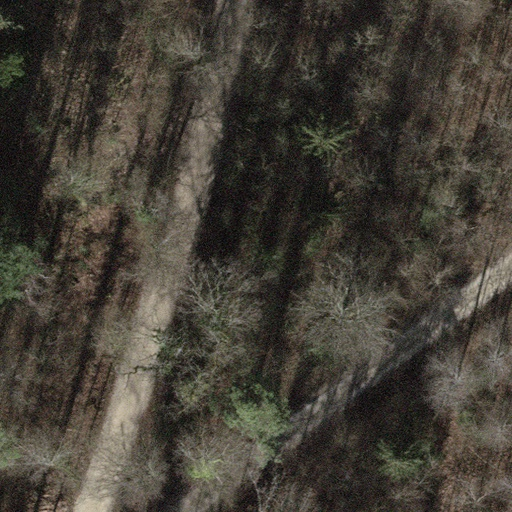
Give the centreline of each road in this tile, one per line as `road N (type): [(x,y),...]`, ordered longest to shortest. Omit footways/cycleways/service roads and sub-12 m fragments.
road 1 (track): [(96,511),(210,194),(246,0)]
road 2 (track): [(511,267),(184,511)]
road 3 (track): [(222,130),(0,194)]
